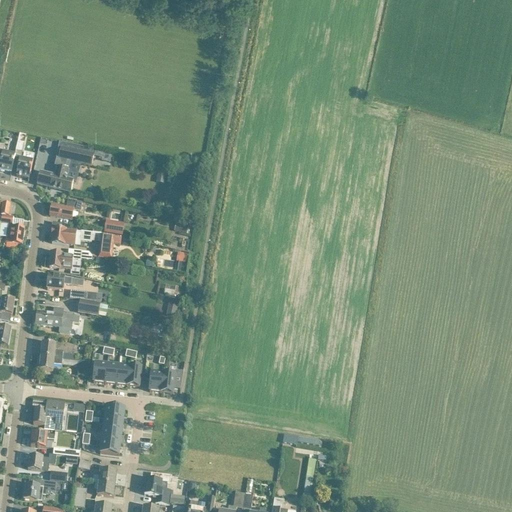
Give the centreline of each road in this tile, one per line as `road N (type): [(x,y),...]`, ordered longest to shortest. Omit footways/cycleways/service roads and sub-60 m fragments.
road 1 (residential): [(18,390),(37,226),(34,207),(0,189)]
road 2 (residential): [(18,390),(142,402),(135,468)]
road 3 (residential): [(4,511),(18,390)]
